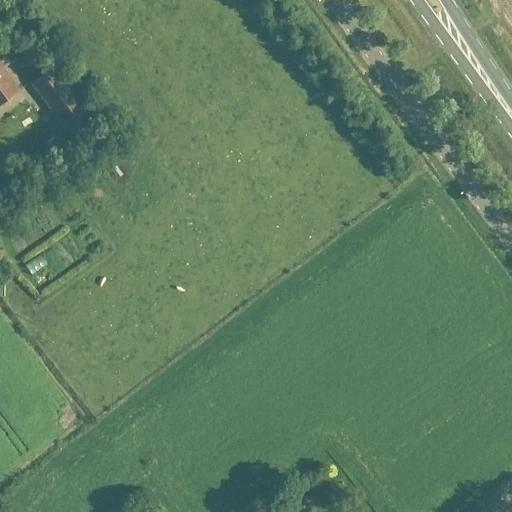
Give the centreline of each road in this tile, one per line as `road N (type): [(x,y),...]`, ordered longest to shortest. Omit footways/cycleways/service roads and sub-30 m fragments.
road 1 (unclassified): [(511,245),(330,0)]
road 2 (primary): [(413,0),(511,120)]
road 3 (primary): [(511,116),(442,0)]
